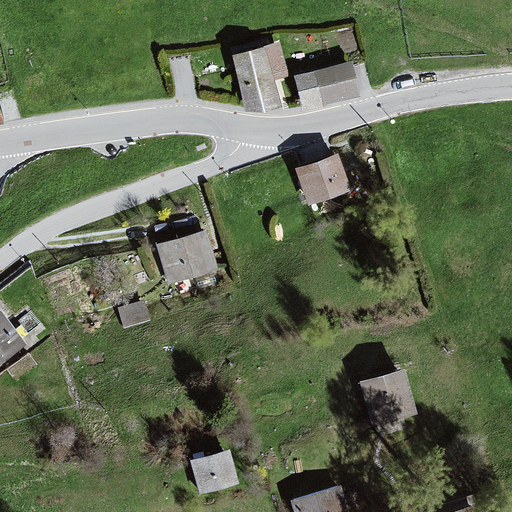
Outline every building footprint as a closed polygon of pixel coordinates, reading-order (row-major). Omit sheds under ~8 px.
[(276,44),(230,57),(244,115),(278,105),(271,77),(288,74),(276,44)] [(301,111),(358,97),(346,66),(295,78),(301,111)] [(333,155),(291,170),(301,206),(347,190),(333,155)] [(204,230),(152,246),(164,288),(216,271),(204,230)] [(125,323),(151,314),(144,292),(118,300),(125,323)] [(0,315),(0,370),(25,351),(0,315)] [(401,370),(352,385),(365,430),(413,417),(401,370)] [(229,451),(186,463),(196,502),(240,487),(229,451)] [(338,511),(332,492),(288,505),(289,511),(338,511)]
